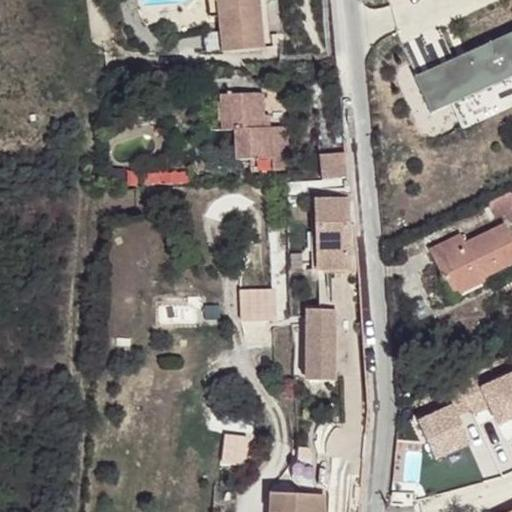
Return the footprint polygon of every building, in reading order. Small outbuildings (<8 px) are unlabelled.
[(219,17),(217,0),(207,0),(209,18),(219,17)] [(222,52),(265,48),(261,11),(253,11),(251,0),(217,0),(219,17),(222,52)] [(260,0),(251,0),(253,11),(261,11),(260,0)] [(511,31),(413,76),(430,114),(451,104),(511,76),(511,31)] [(511,76),(451,104),(462,127),(511,104),(511,76)] [(290,170),(289,128),(265,129),(263,94),(220,96),(221,130),(234,130),(235,160),(250,159),(251,172),(290,170)] [(221,130),(220,96),(209,96),(211,131),(221,130)] [(322,180),(344,177),(342,154),(320,157),(322,180)] [(487,202),(494,217),(505,212),(510,223),(511,221),(511,192),(511,191),(487,202)] [(317,270),(318,272),(348,271),(346,199),(316,200),(316,202),(317,270)] [(429,248),(453,297),(485,281),(483,278),(511,263),(511,239),(504,223),(464,242),(460,233),(429,248)] [(243,294),(242,318),(272,319),(273,296),(243,294)] [(335,312),(308,311),(307,382),(333,383),(335,312)] [(321,511),(322,497),(269,495),(268,511),(321,511)]
